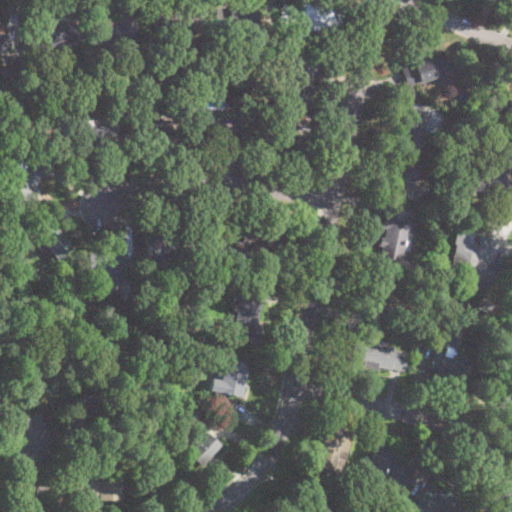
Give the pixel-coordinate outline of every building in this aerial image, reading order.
[(313,5),(314,3),(344,10),(337,37),(278,22),(282,5),(296,9),(298,2),(313,5)] [(254,26),(254,34),(242,35),(241,27),(216,28),(216,8),(255,7),(255,26),(254,26)] [(188,8),(188,11),(201,9),(203,30),(154,34),(153,13),(166,12),(165,9),(188,8)] [(136,13),(138,31),(134,31),(135,43),(123,45),(123,42),(95,44),(93,20),(110,18),(110,22),(120,21),(119,15),(136,13)] [(59,24),(59,27),(77,26),(78,44),(60,45),(61,54),(46,55),(46,48),(29,49),(28,30),(37,30),(36,25),(59,24)] [(0,33),(7,33),(9,51),(0,52),(0,33)] [(196,57),(186,58),(186,49),(196,48),(196,57)] [(444,53),(451,71),(419,84),(418,82),(407,87),(400,70),(413,64),(413,62),(430,55),(431,59),(444,53)] [(181,70),(180,62),(190,61),(191,70),(181,70)] [(307,95),(311,96),(307,112),(277,105),(280,89),(287,91),(294,63),(313,68),(307,95)] [(220,83),(220,91),(207,91),(208,83),(220,83)] [(173,92),(169,99),(158,93),(163,86),(173,92)] [(481,87),(504,98),(506,95),(511,98),(511,122),(472,105),(481,87)] [(467,93),(465,100),(458,98),(461,91),(467,93)] [(428,113),(425,127),(423,126),(417,150),(400,146),(407,118),(409,119),(411,109),(428,113)] [(297,136),(292,162),(265,157),(268,143),(274,144),(280,118),(298,122),(295,135),(297,136)] [(164,138),(164,142),(147,144),(147,141),(131,143),(129,124),(171,120),(173,137),(164,138)] [(230,143),(222,143),(222,145),(205,145),(205,142),(189,142),(190,122),(231,124),(230,143)] [(94,148),(95,151),(87,151),(87,148),(77,148),(76,129),(113,126),(114,146),(94,148)] [(511,182),(511,186),(507,203),(483,196),(497,147),(511,151),(511,155),(504,180),(511,182)] [(456,153),(454,162),(445,161),(447,152),(456,153)] [(47,161),(31,205),(13,198),(19,179),(14,177),(20,160),(25,162),(28,154),(47,161)] [(419,166),(416,177),(414,176),(412,186),(426,188),(423,201),(392,195),(398,162),(419,166)] [(416,236),(412,254),(403,252),(401,260),(412,262),(410,272),(375,265),(377,256),(380,256),(382,246),(379,246),(381,237),(384,238),(386,229),(383,229),(385,216),(410,221),(407,234),(416,236)] [(59,233),(60,232),(73,246),(58,260),(33,233),(47,220),(59,233)] [(284,227),(281,248),(250,244),(248,263),(232,261),(235,241),(241,242),(244,221),(284,227)] [(471,243),(479,245),(480,237),(487,238),(482,261),(501,265),(497,283),(494,282),(493,286),(486,285),(485,289),(478,287),(480,279),(450,273),(456,244),(454,244),(457,229),(473,233),(471,243)] [(185,236),(185,241),(191,240),(191,259),(145,260),(145,237),(185,236)] [(122,278),(88,277),(88,253),(122,254),(122,278)] [(383,320),(363,316),(370,279),(390,283),(383,320)] [(261,325),(257,344),(230,338),(242,284),(262,289),(259,301),(261,302),(256,324),(261,325)] [(434,313),(432,319),(424,317),(426,310),(434,313)] [(459,339),(454,355),(470,360),(463,382),(428,369),(434,349),(444,353),(445,349),(434,345),(438,332),(459,339)] [(407,352),(403,371),(378,366),(376,372),(361,369),(362,364),(350,361),(354,341),(407,352)] [(203,345),(201,355),(193,353),(195,343),(203,345)] [(247,363),(240,397),(209,390),(211,379),(220,381),(225,358),(247,363)] [(51,384),(12,383),(12,363),(52,364),(51,384)] [(511,393),(511,418),(482,397),(494,381),(511,393)] [(80,428),(70,402),(87,395),(97,422),(80,428)] [(350,443),(345,460),(338,458),(333,476),(313,469),(327,424),(348,431),(345,441),(350,443)] [(194,432),(199,437),(204,432),(218,446),(200,465),(181,446),(194,432)] [(414,471),(405,488),(382,475),(381,478),(365,470),(378,446),(393,454),(390,459),(414,471)] [(139,500),(135,473),(168,469),(171,490),(159,491),(160,497),(139,500)] [(95,473),(95,479),(119,479),(119,500),(69,498),(69,479),(81,478),(81,473),(95,473)] [(428,484),(440,492),(442,488),(456,498),(454,500),(466,508),(463,511),(436,511),(418,500),(428,484)] [(347,504),(344,511),(336,509),(339,501),(347,504)]
